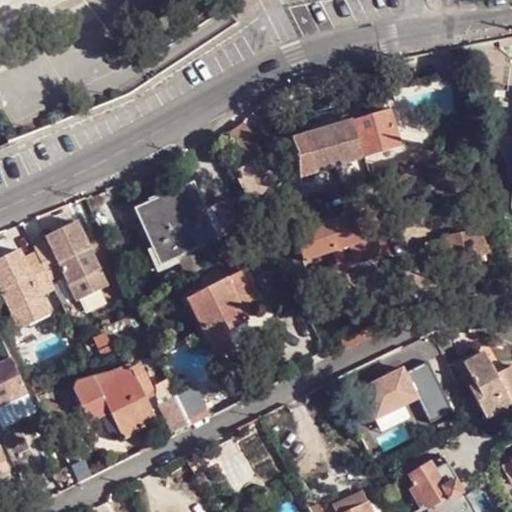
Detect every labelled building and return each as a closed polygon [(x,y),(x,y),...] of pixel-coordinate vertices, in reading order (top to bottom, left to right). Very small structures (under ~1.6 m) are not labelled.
[(308,120),(312,133),(351,123),(347,109),(308,120)] [(400,148),(388,112),(351,123),(312,133),(291,139),(296,153),(307,151),(310,160),(313,168),(335,161),(336,166),(364,158),(373,156),(400,148)] [(242,158),(260,145),(244,120),(233,128),(222,136),(233,154),(242,158)] [(511,169),(511,133),(497,132),(502,168),(511,169)] [(298,162),(310,160),(307,151),(296,153),(298,162)] [(393,157),(396,172),(414,166),(415,171),(428,167),(426,157),(413,160),(410,152),(393,157)] [(376,165),(373,156),(364,158),(366,166),(376,165)] [(336,166),(335,161),(313,168),(314,173),(336,166)] [(435,186),(429,167),(428,167),(415,171),(414,166),(396,172),(400,187),(418,182),(420,190),(435,186)] [(160,263),(219,236),(193,179),(177,186),(178,188),(149,201),(147,198),(134,206),(160,263)] [(149,201),(178,188),(177,186),(176,183),(146,197),(147,198),(149,201)] [(329,248),(359,238),(359,236),(379,230),(369,201),(357,205),(357,210),(354,215),(349,215),(344,213),(343,210),(289,227),(300,258),(329,248)] [(357,210),(357,205),(354,202),(349,201),(344,204),(343,210),(344,213),(349,215),(354,215),(357,210)] [(47,239),(34,245),(37,249),(50,276),(63,270),(78,298),(98,287),(90,272),(101,267),(76,219),(45,234),(47,239)] [(426,244),(431,270),(451,265),(452,273),(483,266),(482,257),(480,242),(478,231),(477,229),(444,236),(446,240),(426,244)] [(359,238),(365,257),(385,249),(379,230),(359,236),(359,238)] [(487,241),(486,235),(484,235),(482,230),(478,231),(480,242),(482,257),(489,256),(486,242),(487,241)] [(329,248),(336,266),(365,257),(359,238),(329,248)] [(19,248),(0,257),(0,287),(12,311),(21,307),(29,322),(50,311),(40,292),(54,285),(50,276),(37,249),(23,255),(19,248)] [(90,272),(98,287),(108,282),(101,267),(90,272)] [(225,276),(234,294),(242,310),(254,304),(236,270),(225,276)] [(239,322),(246,319),(242,310),(234,294),(225,276),(187,295),(209,338),(225,330),(231,326),(239,322)] [(12,311),(20,327),(29,322),(21,307),(12,311)] [(231,326),(236,337),(244,334),(239,322),(231,326)] [(236,337),(231,326),(225,330),(230,340),(236,337)] [(217,355),(234,347),(230,340),(225,330),(209,338),(217,355)] [(0,362),(10,357),(0,336),(0,362)] [(487,416),(511,403),(511,401),(511,400),(511,398),(511,378),(503,384),(496,371),(481,345),(456,359),(472,390),(468,392),(473,401),(477,399),(487,416)] [(0,418),(28,405),(32,403),(10,357),(0,362),(0,418)] [(357,382),(375,417),(419,395),(401,359),(357,382)] [(122,438),(156,420),(143,394),(130,366),(127,362),(113,371),(77,380),(74,383),(73,388),(89,421),(109,411),(122,438)] [(143,394),(152,389),(138,363),(130,366),(143,394)] [(511,378),(511,371),(509,366),(496,371),(503,384),(511,378)] [(172,390),(187,418),(208,408),(193,380),(172,390)] [(438,384),(419,393),(431,417),(450,408),(438,384)] [(0,422),(2,427),(32,414),(28,405),(0,418),(0,422)] [(190,426),(217,412),(208,408),(187,418),(190,426)] [(172,435),(190,426),(187,418),(168,427),(172,435)] [(511,456),(510,457),(511,460),(511,461),(502,467),(511,485),(511,484),(511,456)] [(456,494),(461,491),(456,481),(456,480),(447,462),(434,469),(431,463),(410,475),(427,503),(410,511),(452,511),(463,506),(456,494)] [(363,490),(335,503),(338,511),(344,511),(369,501),(363,490)] [(478,511),(491,511),(482,494),(472,500),(478,511)] [(374,511),(380,511),(374,498),(369,501),(374,511)] [(374,511),(369,501),(344,511),(374,511)]
